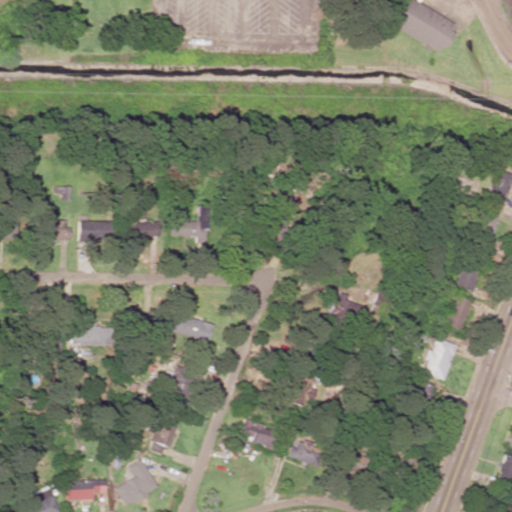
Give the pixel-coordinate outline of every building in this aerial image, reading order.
[(415,0),(392,0),(381,22),(435,51),(438,46),(444,49),(452,32),(448,30),(453,21),(415,2),(415,0)] [(294,175),(291,196),(308,198),(311,166),(284,162),(282,174),(294,175)] [(499,207),(510,176),(493,170),(481,201),(499,207)] [(66,200),(66,186),(54,186),(55,200),(66,200)] [(463,234),(488,240),(494,215),(469,209),(463,234)] [(76,220),(75,239),(103,239),(104,221),(76,220)] [(63,221),(36,221),(36,241),(58,241),(58,235),(63,235),(63,221)] [(123,237),(157,237),(157,222),(123,222),(123,237)] [(481,258),(463,251),(451,286),(469,292),(481,258)] [(351,320),(358,305),(334,293),(327,309),(351,320)] [(457,331),(465,300),(443,295),(436,326),(457,331)] [(160,328),(202,343),(208,326),(166,311),(160,328)] [(103,345),(104,326),(66,325),(66,344),(103,345)] [(438,379),(450,345),(431,337),(426,350),(423,349),(419,359),(423,360),(418,372),(438,379)] [(165,404),(181,407),(187,374),(171,371),(165,404)] [(283,402),(309,408),(314,386),(307,385),(309,377),(290,372),(283,402)] [(156,454),(159,446),(164,448),(174,415),(155,409),(143,449),(156,454)] [(235,440),(272,445),(274,431),(259,428),(259,423),(238,420),(235,440)] [(284,458),(309,463),(312,446),(294,442),(292,448),(286,447),(284,458)] [(507,489),(511,469),(511,457),(500,455),(492,485),(507,489)] [(129,477),(110,488),(121,507),(153,488),(137,459),(123,466),(129,477)] [(61,500),(89,499),(89,493),(101,493),(101,479),(61,481),(61,500)] [(15,511),(54,511),(47,489),(26,496),(28,505),(15,509),(15,511)]
